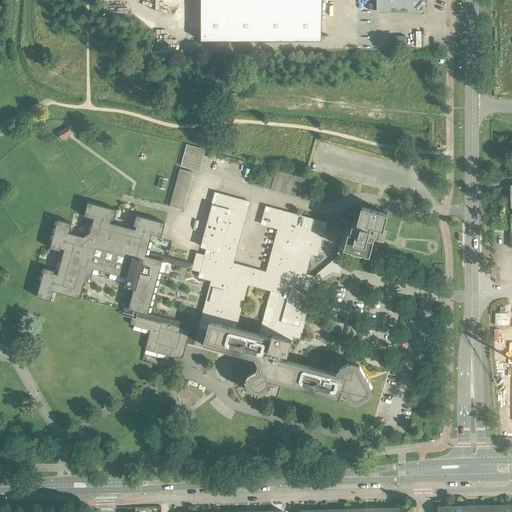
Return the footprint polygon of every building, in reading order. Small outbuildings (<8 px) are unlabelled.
[(322,0),(201,0),(202,42),(322,42),(322,0)] [(378,0),(378,12),(424,12),(424,6),(426,6),(426,0),(378,0)] [(73,134),(69,127),(58,133),(62,140),(70,136),(72,135),(73,134)] [(277,171),(271,191),(303,199),(309,180),(277,171)] [(165,189),(168,180),(160,177),(158,187),(165,189)] [(267,177),(264,188),(270,190),(273,179),(267,177)] [(283,356),(287,357),(292,340),(285,339),(287,334),(299,337),(312,290),(302,287),(304,279),(315,283),(332,273),(340,275),(340,274),(338,274),(344,250),(340,249),(337,258),(314,277),(305,275),(311,254),(317,256),(326,224),(266,208),(261,225),(279,230),(267,274),(225,263),(236,219),(244,221),(249,203),(221,196),(218,208),(213,206),(202,248),(211,250),(209,258),(196,254),(193,265),(148,251),(152,235),(161,238),(165,224),(136,216),(134,227),(136,227),(136,230),(111,223),(112,220),(114,221),(117,211),(112,209),(89,203),(85,217),(94,219),(91,233),(83,237),(69,234),(72,224),(58,220),(57,221),(53,237),(50,250),(61,253),(62,250),(64,251),(58,275),(55,274),(55,272),(44,269),(41,282),(38,297),(51,301),(55,289),(81,296),(87,274),(126,284),(124,290),(129,291),(122,316),(132,318),(131,325),(150,331),(145,351),(182,361),(187,343),(195,346),(214,351),(214,349),(254,360),(258,365),(256,372),(247,377),(247,379),(248,379),(247,384),(245,384),(245,385),(249,393),(261,396),(268,392),(271,382),(339,400),(341,395),(345,396),(347,397),(351,402),(353,403),(352,404),(359,406),(359,405),(362,405),(371,400),(371,398),(372,398),(374,392),(373,392),(374,389),(362,367),(360,367),(361,365),(353,364),(352,365),(351,364),(341,370),(341,372),(339,371),(338,375),(282,360),(283,356)] [(340,249),(344,250),(352,252),(353,250),(361,252),(361,255),(370,257),(374,241),(372,240),(375,229),(384,231),(388,215),(362,208),(357,226),(353,225),(351,231),(345,230),(340,249)]
